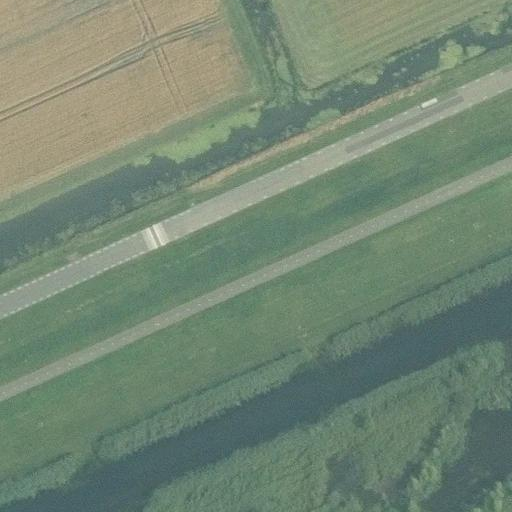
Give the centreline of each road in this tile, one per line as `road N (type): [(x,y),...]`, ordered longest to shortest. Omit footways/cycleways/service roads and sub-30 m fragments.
road 1 (unclassified): [(0,307),(511,76)]
road 2 (track): [(305,71),(465,0)]
